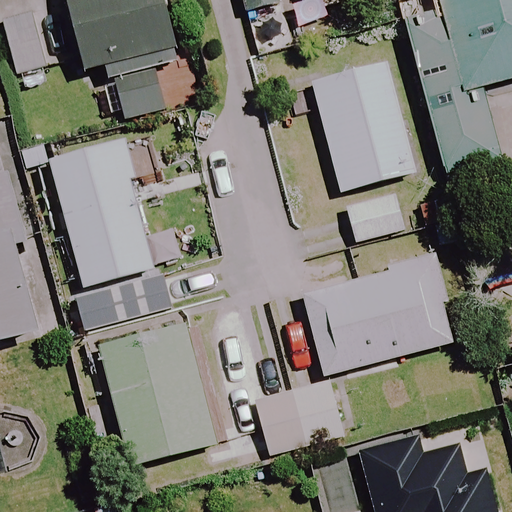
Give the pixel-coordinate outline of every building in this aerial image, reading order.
[(172,69),(169,58),(155,0),(63,0),(82,79),(104,74),(106,85),(172,69)] [(236,0),(246,32),(347,0),(236,0)] [(511,0),(429,0),(432,11),(397,20),(439,179),(498,163),(478,89),(511,80),(511,0)] [(310,87),(350,248),(402,235),(389,185),(411,180),(384,69),(310,87)] [(150,276),(119,148),(48,165),(79,293),(150,276)] [(0,178),(0,347),(32,341),(13,250),(20,249),(10,201),(5,177),(0,178)] [(445,307),(432,256),(384,270),(385,275),(290,300),(299,336),(308,334),(321,383),(449,348),(439,308),(445,307)] [(211,449),(181,331),(98,352),(127,470),(211,449)] [(341,440),(328,388),(254,407),(267,459),(341,440)]
